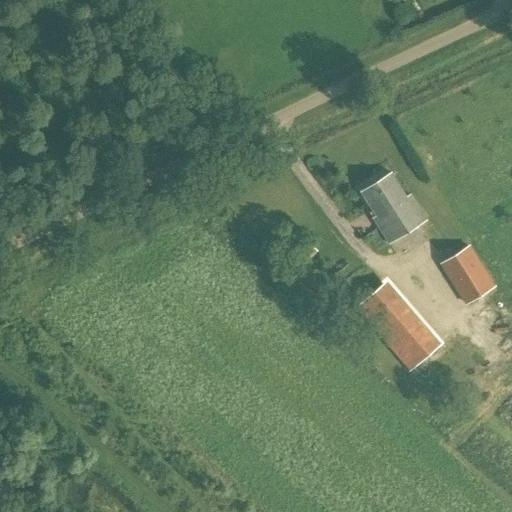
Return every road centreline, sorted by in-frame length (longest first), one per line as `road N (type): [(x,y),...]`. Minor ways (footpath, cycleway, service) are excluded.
road 1 (unclassified): [(0,250),(511,7)]
road 2 (unknown): [(167,511),(0,368)]
